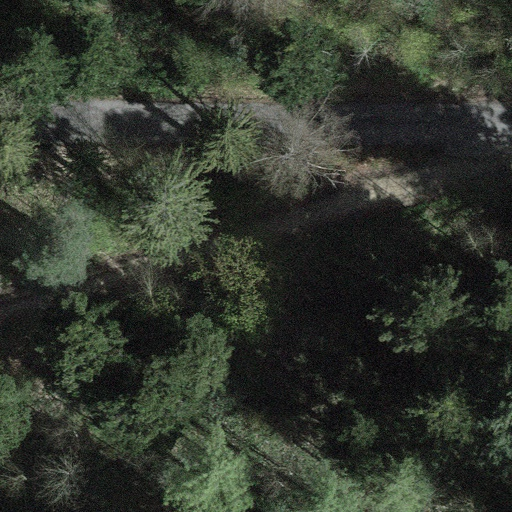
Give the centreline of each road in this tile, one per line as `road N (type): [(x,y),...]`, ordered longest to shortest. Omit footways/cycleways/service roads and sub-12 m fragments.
road 1 (track): [(0,298),(511,115)]
road 2 (tertiary): [(511,109),(0,110)]
